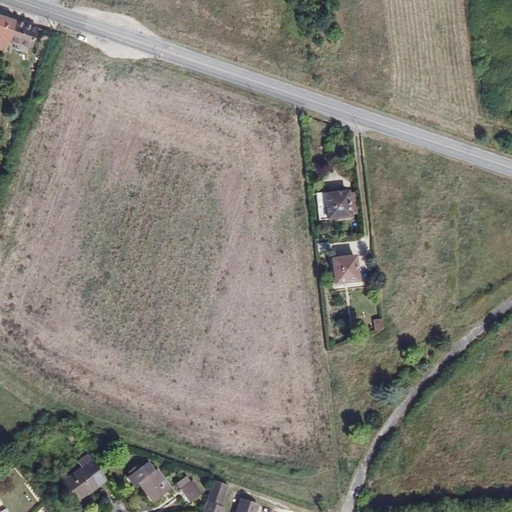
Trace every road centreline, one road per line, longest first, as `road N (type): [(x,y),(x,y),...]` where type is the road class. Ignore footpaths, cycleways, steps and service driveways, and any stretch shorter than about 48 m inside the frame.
road 1 (primary): [(15,0),(511,170)]
road 2 (unclassified): [(511,303),(444,362),(366,461),(349,511)]
